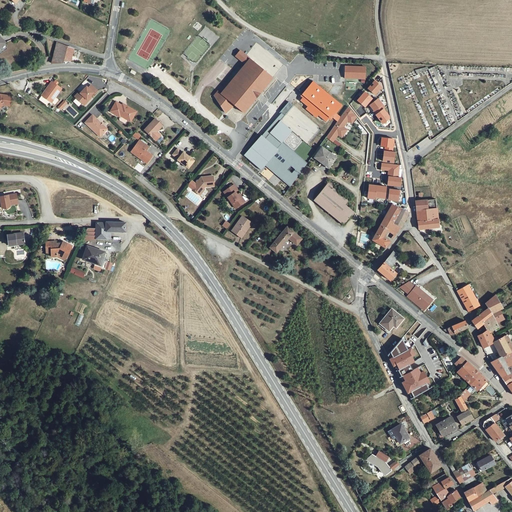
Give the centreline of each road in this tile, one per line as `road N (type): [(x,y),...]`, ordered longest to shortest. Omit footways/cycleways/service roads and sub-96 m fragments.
road 1 (secondary): [(353,511),(210,283),(162,222),(84,169),(0,142)]
road 2 (unclassified): [(368,272),(210,142),(108,72)]
road 3 (unclassified): [(359,308),(207,235),(137,178)]
road 4 (unclassified): [(384,58),(286,44),(246,26),(217,0)]
road 5 (unclassified): [(433,449),(359,308)]
road 6 (unclassified): [(413,227),(451,287),(481,366)]
road 7 (unclassified): [(481,366),(368,272)]
road 8 (unclassified): [(407,166),(511,85)]
